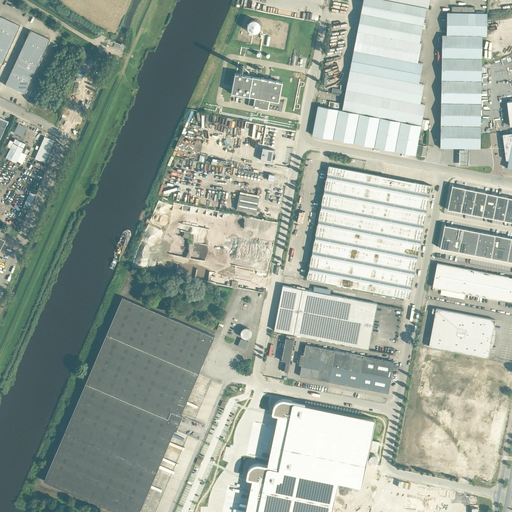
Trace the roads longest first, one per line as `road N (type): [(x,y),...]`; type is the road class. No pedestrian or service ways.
road 1 (unclassified): [(396,410),(265,385),(256,374),(299,144)]
road 2 (unclassified): [(396,410),(443,170)]
road 3 (unclassified): [(498,494),(389,469),(396,410)]
road 4 (unclassified): [(0,294),(62,144)]
road 5 (unclassified): [(299,144),(328,0)]
road 6 (unclassified): [(443,170),(299,144)]
road 7 (unknown): [(274,274),(417,304)]
